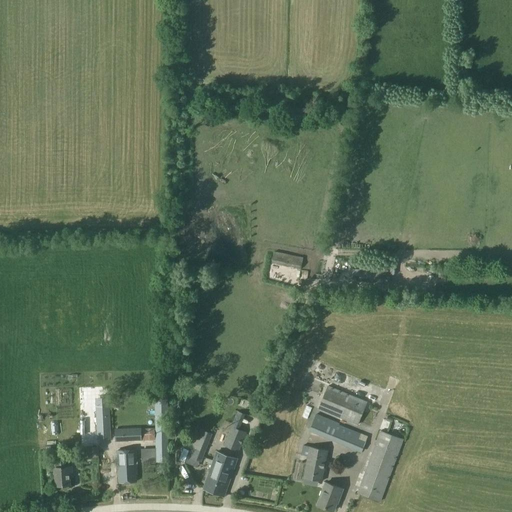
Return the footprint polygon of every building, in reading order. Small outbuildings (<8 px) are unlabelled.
[(303,258),(274,252),(271,264),(301,270),(303,258)] [(390,270),(359,269),(359,282),(389,283),(390,270)] [(367,402),(328,386),(319,409),(358,424),(367,402)] [(110,403),(97,403),(98,440),(111,440),(110,403)] [(306,414),(309,406),(304,404),(301,412),(306,414)] [(156,449),(142,450),(142,462),(169,461),(168,406),(155,407),(156,449)] [(340,423),(316,413),(310,431),(332,441),(333,439),(362,451),(368,436),(351,429),(343,426),(339,424),(340,423)] [(224,445),(239,451),(246,432),(232,426),(224,445)] [(141,441),(141,440),(141,428),(141,427),(116,428),(117,442),(141,441)] [(155,427),(141,428),(141,440),(155,439),(155,427)] [(358,493),(381,501),(403,439),(380,431),(358,493)] [(184,442),(182,446),(189,449),(186,456),(201,461),(209,441),(194,435),(192,442),(185,439),(184,442)] [(322,481),(329,450),(303,445),(302,455),(307,456),(303,478),(304,478),(303,483),(311,485),(312,479),(322,481)] [(98,447),(79,449),(80,460),(99,459),(98,447)] [(60,449),(49,450),(50,458),(60,457),(60,449)] [(120,481),(136,481),(136,472),(137,472),(136,449),(117,450),(118,470),(119,470),(120,481)] [(204,489),(224,496),(237,458),(217,451),(204,489)] [(55,473),(57,486),(70,485),(69,477),(72,477),(72,471),(66,472),(65,464),(58,464),(58,472),(55,473)] [(317,505),(334,511),(336,503),(337,503),(342,488),(326,482),(317,505)]
